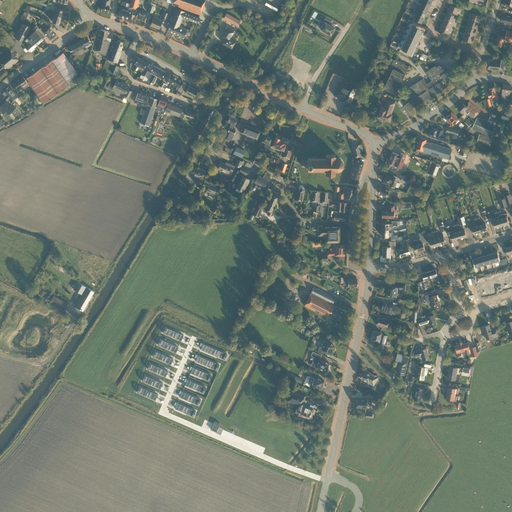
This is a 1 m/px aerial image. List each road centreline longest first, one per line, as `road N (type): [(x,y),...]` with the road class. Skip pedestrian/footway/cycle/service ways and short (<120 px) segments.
road 1 (tertiary): [(326,476),(368,267)]
road 2 (residential): [(352,224),(300,218),(283,193),(286,181),(252,164)]
